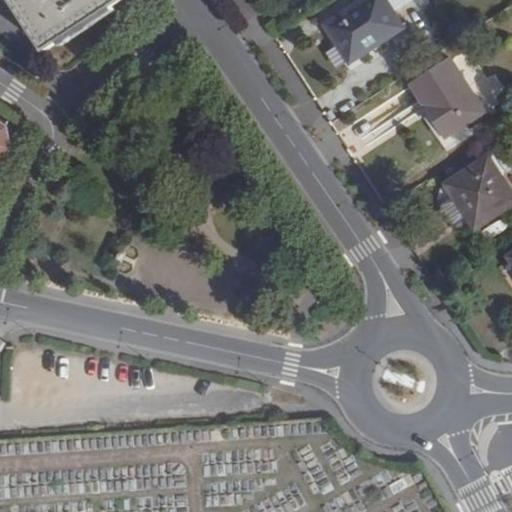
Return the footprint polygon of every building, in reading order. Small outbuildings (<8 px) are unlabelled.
[(17,0),(49,50),(127,0),(17,0)] [(404,26),(387,0),(359,0),(326,23),(339,42),(346,38),(358,58),(404,26)] [(339,42),(351,62),(358,58),(346,38),(339,42)] [(413,84),(427,107),(433,104),(452,132),(485,111),(452,59),(413,84)] [(0,175),(15,149),(10,125),(0,118),(0,175)] [(489,157),(501,175),(507,171),(495,153),(489,157)] [(449,183),(477,227),(511,204),(511,193),(501,175),(489,157),(449,183)] [(477,227),(449,183),(442,187),(438,201),(456,229),(471,231),(477,227)] [(386,205),(404,231),(422,220),(405,193),(386,205)]
